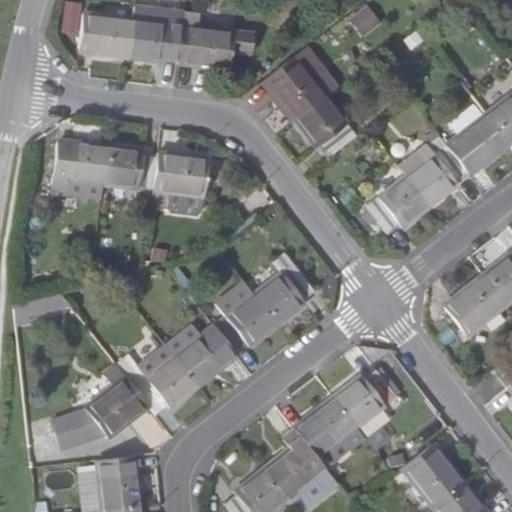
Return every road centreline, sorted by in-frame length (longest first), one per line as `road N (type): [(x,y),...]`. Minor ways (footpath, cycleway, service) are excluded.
road 1 (residential): [(378,301),(231,121),(13,93)]
road 2 (residential): [(178,511),(178,469),(190,448),(378,301)]
road 3 (residential): [(511,475),(378,301)]
road 4 (residential): [(378,301),(511,197)]
